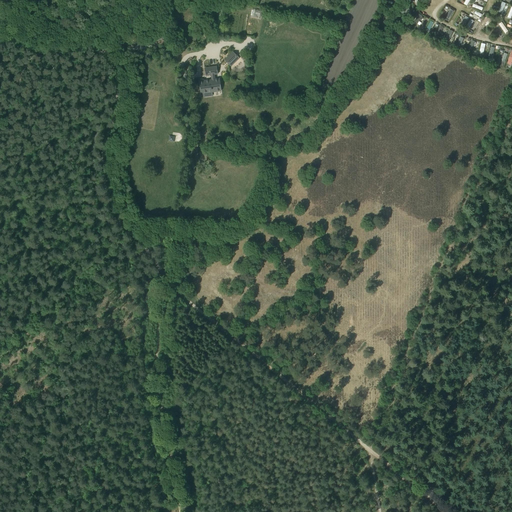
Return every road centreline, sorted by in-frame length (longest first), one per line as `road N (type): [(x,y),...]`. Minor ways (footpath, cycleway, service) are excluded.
road 1 (track): [(103,45),(117,81),(102,159),(109,202),(162,278),(156,361),(179,511)]
road 2 (track): [(162,278),(442,511)]
